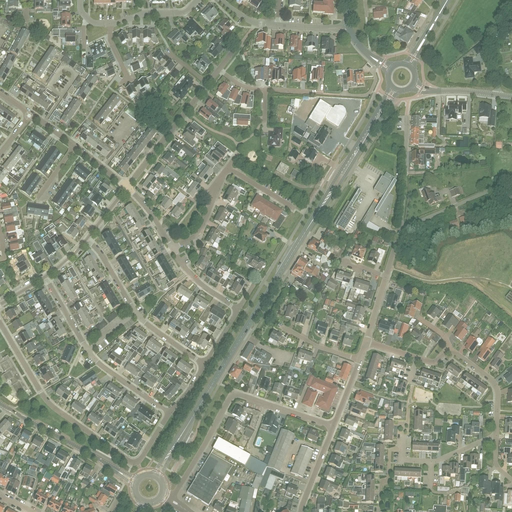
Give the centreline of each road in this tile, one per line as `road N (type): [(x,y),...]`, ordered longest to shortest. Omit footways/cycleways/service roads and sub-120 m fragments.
road 1 (tertiary): [(155,476),(393,88)]
road 2 (residential): [(170,500),(235,394),(332,427)]
road 3 (residential): [(136,462),(47,402),(0,323)]
road 4 (tertiary): [(136,482),(7,408)]
road 5 (residential): [(126,187),(207,84)]
